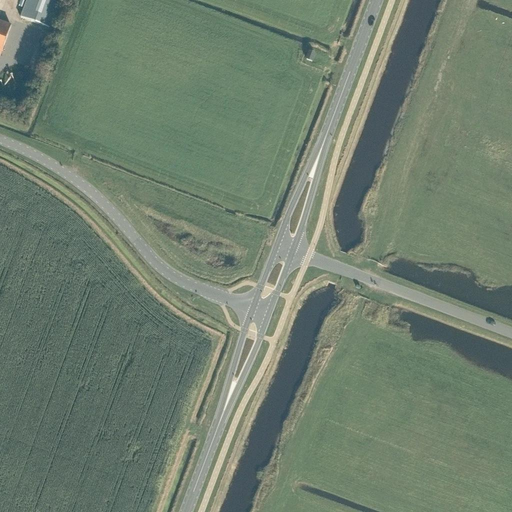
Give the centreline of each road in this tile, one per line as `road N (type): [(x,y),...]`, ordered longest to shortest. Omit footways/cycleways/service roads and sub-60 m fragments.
road 1 (tertiary): [(253,306),(172,277),(93,195),(0,140)]
road 2 (tertiary): [(511,333),(293,250)]
road 3 (tertiary): [(319,155),(376,0)]
